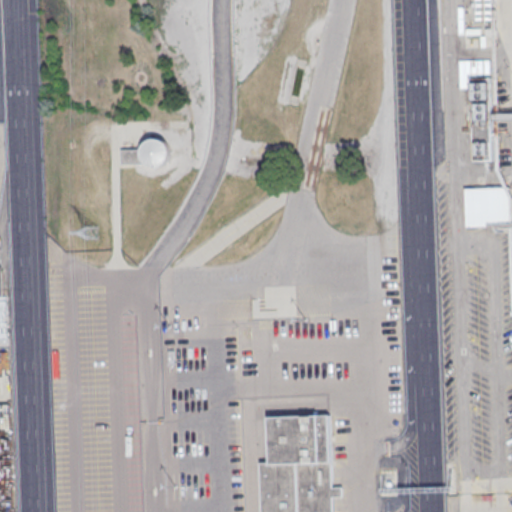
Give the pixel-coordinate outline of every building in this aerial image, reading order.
[(465,30),(482,29),(483,48),(465,49),(465,30)] [(474,160),(492,160),(492,104),(474,105),(474,160)] [(122,149),(121,164),(169,165),(169,140),(145,139),(145,149),(122,149)] [(467,227),(465,189),(510,187),(511,226),(467,227)] [(270,417),(330,415),(333,487),(344,487),(344,498),(334,498),(334,511),(263,511),(261,463),(272,462),(270,417)]
